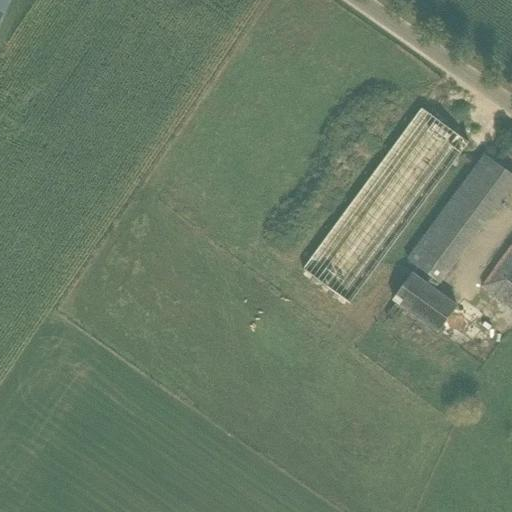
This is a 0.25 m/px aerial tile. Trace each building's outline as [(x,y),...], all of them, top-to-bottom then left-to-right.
[(10,0),(0,0),(0,12),(5,14),(10,0)] [(348,305),(464,142),(414,107),(298,270),(348,305)] [(407,260),(440,284),(511,185),(511,174),(485,155),(407,260)] [(511,247),(482,287),(511,310),(511,247)] [(386,305),(435,328),(450,296),(401,273),(386,305)]
